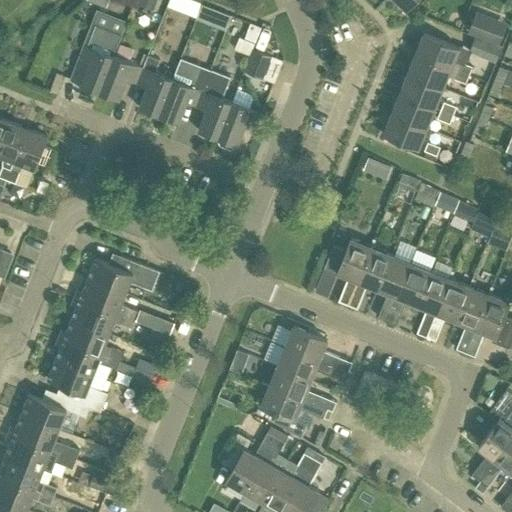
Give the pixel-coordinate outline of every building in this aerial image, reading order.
[(156,0),(138,0),(137,5),(153,10),(156,0)] [(397,0),(407,9),(414,0),(397,0)] [(197,16),(196,18),(208,22),(213,9),(201,4),(197,16)] [(114,55),(127,21),(96,9),(83,43),(77,60),(70,80),(79,83),(79,84),(98,92),(113,55),(114,55)] [(499,45),(507,22),(475,10),(467,32),(475,35),(499,45)] [(451,67),(470,74),(473,66),(454,59),(459,47),(424,32),(416,53),(451,67)] [(499,45),(475,35),(469,52),(496,63),(502,46),(499,45)] [(275,83),(283,60),(273,57),(252,48),(243,71),(264,79),(275,83)] [(470,74),(451,67),(416,53),(408,73),(443,87),(447,76),(466,84),(470,74)] [(158,115),(172,77),(155,71),(160,59),(147,54),(143,66),(136,82),(146,86),(138,107),(158,115)] [(143,66),(114,55),(113,55),(98,92),(118,99),(126,78),(136,82),(143,66)] [(195,106),(210,69),(180,57),(172,77),(158,115),(177,122),(185,102),(195,106)] [(510,85),(511,78),(511,70),(508,70),(499,66),(494,79),(503,83),(504,82),(510,85)] [(217,137),(232,100),(223,97),(230,77),(210,69),(195,106),(205,110),(198,130),(217,137)] [(435,107),(443,87),(408,73),(399,93),(435,107)] [(503,83),(494,79),(488,93),(498,97),(503,83)] [(427,127),(435,107),(399,93),(391,113),(427,127)] [(232,100),(217,137),(219,138),(217,142),(219,146),(230,150),(234,148),(235,144),(237,145),(245,125),(255,129),(262,111),(232,100)] [(453,115),(457,106),(444,101),(440,109),(453,115)] [(488,121),(493,108),(484,104),(479,117),(488,121)] [(453,115),(440,109),(437,119),(450,124),(453,115)] [(418,147),(427,127),(391,113),(383,133),(418,147)] [(0,141),(8,121),(0,117),(0,141)] [(488,121),(479,117),(473,131),(483,135),(488,121)] [(0,177),(5,179),(8,180),(9,177),(15,162),(28,128),(8,121),(0,141),(0,156),(5,158),(0,171),(0,177)] [(9,177),(8,180),(15,183),(20,172),(19,171),(23,165),(34,170),(39,157),(49,161),(54,148),(44,144),(47,136),(28,128),(15,162),(9,177)] [(469,158),(470,156),(475,144),(472,143),(465,141),(460,155),(469,158)] [(437,156),(440,147),(427,142),(424,151),(437,156)] [(417,192),(420,181),(421,180),(402,173),(397,185),(417,192)] [(440,191),(422,182),(414,197),(433,206),(434,204),(440,191)] [(454,213),(460,200),(440,191),(434,204),(454,213)] [(479,208),(470,204),(460,200),(454,213),(472,221),(477,210),(478,208),(479,209),(479,208)] [(477,210),(472,221),(469,227),(490,236),(492,231),(497,220),(477,210)] [(510,239),(511,235),(511,225),(498,219),(497,220),(492,231),(510,239)] [(371,245),(352,237),(347,251),(333,245),(324,267),(338,273),(338,272),(348,276),(338,301),(348,305),(371,245)] [(378,288),(392,253),(371,245),(348,305),(357,309),(368,283),(378,288)] [(388,321),(411,261),(392,253),(378,288),(388,291),(378,317),(388,321)] [(87,277),(125,292),(129,282),(151,290),(159,270),(120,255),(116,265),(95,257),(87,277)] [(417,303),(431,269),(411,261),(388,321),(396,324),(407,299),(417,303)] [(426,336),(450,277),(431,269),(417,303),(427,307),(417,333),(426,336)] [(120,304),(125,292),(87,277),(79,297),(117,312),(136,320),(170,333),(173,324),(139,311),(139,312),(120,304)] [(456,319),(470,285),(450,277),(426,336),(436,340),(446,315),(456,319)] [(465,352),(490,293),(470,285),(456,319),(466,323),(456,349),(465,352)] [(490,293),(465,352),(475,356),(485,331),(494,335),(492,341),(508,348),(509,347),(511,348),(511,318),(504,315),(509,301),(490,293)] [(120,324),(132,329),(136,320),(117,312),(79,297),(71,318),(109,333),(114,322),(120,324)] [(105,345),(109,333),(71,318),(63,338),(102,353),(120,360),(123,352),(105,345)] [(343,369),(349,371),(353,361),(347,360),(323,350),(328,338),(293,324),(285,344),(319,359),(343,369)] [(120,360),(102,353),(63,338),(55,358),(94,373),(98,362),(116,369),(120,360)] [(152,349),(162,353),(166,342),(156,338),(152,349)] [(343,369),(319,359),(285,344),(277,364),(311,378),(315,369),(339,379),(345,380),(349,371),(343,369)] [(139,357),(136,366),(154,373),(157,364),(139,357)] [(107,393),(89,385),(94,373),(55,358),(47,379),(60,384),(57,392),(56,393),(89,406),(89,407),(100,411),(104,401),(107,393)] [(311,378),(277,364),(269,383),(303,397),(328,407),(333,410),(337,402),(307,389),(311,378)] [(136,366),(132,376),(150,383),(154,373),(136,366)] [(328,407),(303,397),(269,383),(261,403),(278,410),(273,420),(301,437),(307,423),(295,417),(299,408),(323,418),(328,407)] [(85,416),(89,407),(89,406),(56,393),(57,392),(46,388),(42,398),(29,393),(21,414),(58,429),(66,408),(85,416)] [(496,458),(511,436),(511,424),(506,419),(511,410),(511,393),(507,389),(490,412),(499,419),(479,445),(488,452),(471,475),(479,480),(476,484),(480,479),(496,458)] [(219,396),(217,400),(236,409),(238,404),(219,396)] [(54,440),(58,429),(21,414),(13,434),(76,459),(79,450),(72,448),(54,440)] [(245,490),(279,430),(271,425),(267,431),(255,454),(246,449),(251,440),(238,433),(221,461),(233,468),(227,480),(245,490)] [(264,501),(288,458),(279,452),(288,436),(279,430),(245,490),(264,501)] [(13,434),(5,454),(43,469),(52,472),(56,461),(66,465),(73,467),(76,459),(13,434)] [(511,469),(511,436),(496,458),(480,479),(476,484),(474,487),(483,493),(505,464),(511,469)] [(281,511),(316,452),(307,446),(298,463),(288,458),(264,501),(281,511)] [(316,452),(281,511),(283,511),(306,511),(308,508),(314,511),(321,511),(330,498),(318,491),(319,490),(309,485),(322,462),(325,457),(316,452)] [(38,481),(43,469),(5,454),(0,466),(0,475),(35,489),(54,496),(57,488),(38,481)] [(54,496),(35,489),(0,475),(0,497),(27,508),(32,498),(50,505),(54,496)] [(108,494),(112,483),(95,476),(91,487),(108,494)] [(511,490),(505,500),(500,506),(508,511),(511,506),(511,490)] [(0,497),(0,511),(25,511),(27,508),(0,497)] [(215,503),(210,511),(230,511),(231,511),(215,503)]
